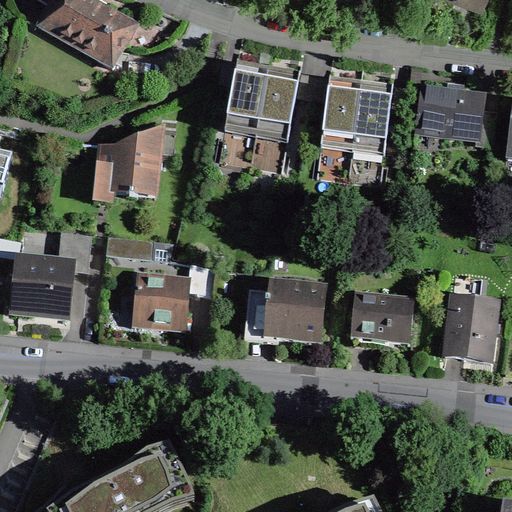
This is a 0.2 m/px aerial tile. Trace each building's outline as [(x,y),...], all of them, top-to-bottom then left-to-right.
[(54,0),(38,28),(113,70),(138,26),(110,11),(91,0),(54,0)] [(236,70),(226,128),(257,133),(268,76),(257,74),(236,70)] [(257,133),(289,139),(299,82),(276,78),(268,76),(257,133)] [(442,138),(477,142),(477,147),(493,149),(497,115),(482,113),(484,98),(463,95),(464,88),(456,87),(449,86),(448,93),(423,90),(418,132),(443,135),(442,138)] [(329,87),(322,144),(353,148),(361,91),(351,90),(329,87)] [(353,148),(385,153),(393,95),(369,92),(361,91),(353,148)] [(115,144),(99,145),(93,200),(114,201),(115,189),(157,194),(163,124),(115,144)] [(0,147),(0,194),(12,151),(0,147)] [(0,259),(17,262),(12,315),(29,317),(68,321),(73,267),(88,269),(91,238),(61,235),(58,265),(18,261),(21,244),(0,240),(0,259)] [(153,260),(154,244),(109,240),(107,255),(153,260)] [(217,273),(200,269),(198,298),(214,300),(217,273)] [(184,334),(186,334),(186,332),(191,282),(137,277),(133,327),(145,329),(184,332),(184,334)] [(483,281),(456,278),(445,359),(456,360),(490,364),(498,304),(480,302),(483,281)] [(320,346),(326,291),(271,285),(269,303),(266,302),(265,307),(248,305),(245,343),(278,346),(278,342),(284,342),(320,346)] [(410,346),(415,300),(355,294),(351,337),(353,337),(363,342),(369,342),(383,344),(388,343),(408,345),(408,346),(410,346)] [(165,511),(174,508),(169,500),(190,489),(173,454),(152,465),(147,454),(123,471),(63,504),(66,511),(165,511)]
